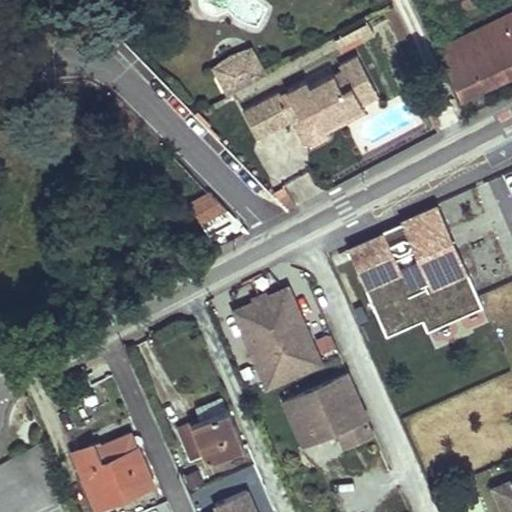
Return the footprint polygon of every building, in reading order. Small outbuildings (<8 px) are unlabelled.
[(472,0),(437,0),(433,2),(440,18),(474,3),(472,0)] [(511,12),(438,48),(460,96),(511,72),(511,12)] [(371,29),(365,18),(355,23),(358,29),(361,34),(371,29)] [(358,29),(355,23),(332,36),(335,41),(358,29)] [(248,46),(231,55),(234,60),(241,74),(253,68),(257,75),(262,73),(248,46)] [(276,90),(242,108),(257,136),(289,119),(296,115),(302,126),(315,129),(361,104),(356,94),(372,86),(356,52),(338,62),(340,66),(307,84),(304,78),(285,87),(288,93),(280,97),(276,90)] [(212,65),(215,70),(234,60),(231,55),(212,65)] [(234,60),(215,70),(226,91),(257,75),(253,68),(241,74),(234,60)] [(302,126),(296,115),(289,119),(299,139),(311,143),(329,133),(327,129),(364,110),(361,104),(315,129),(302,126)] [(347,239),(380,333),(421,319),(424,326),(478,308),(442,206),(347,239)] [(325,359),(292,283),(238,307),(272,383),(325,359)] [(348,372),(340,376),(350,401),(359,397),(348,372)] [(340,376),(285,401),(302,442),(334,428),(364,415),(366,414),(359,397),(350,401),(340,376)] [(223,398),(205,406),(209,417),(228,410),(223,398)] [(209,417),(179,430),(190,456),(204,450),(208,459),(243,444),(229,409),(228,410),(209,417)] [(371,431),(364,415),(334,428),(341,444),(371,431)] [(99,439),(73,451),(96,506),(153,482),(131,432),(102,445),(99,439)] [(337,511),(319,470),(297,480),(311,511),(337,511)] [(511,478),(493,487),(504,511),(511,511),(511,510),(506,497),(511,493),(511,478)] [(256,511),(246,488),(214,502),(217,509),(210,511),(256,511)] [(487,511),(479,490),(462,496),(468,511),(487,511)]
